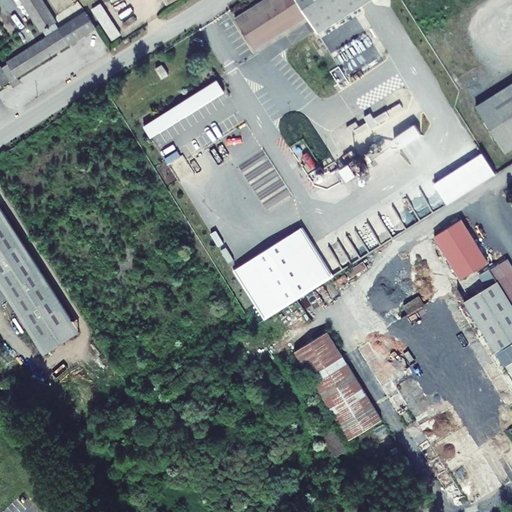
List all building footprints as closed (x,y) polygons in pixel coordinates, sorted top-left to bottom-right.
[(14,57),(23,72),(97,27),(88,12),(59,30),(55,24),(56,22),(42,0),(22,0),(42,31),(44,30),(48,36),(14,57)] [(365,0),(263,0),(238,16),(258,48),(310,16),(319,29),(365,0)] [(121,34),(101,3),(92,9),(112,40),(121,34)] [(0,65),(0,86),(23,72),(14,57),(6,62),(8,64),(2,68),(0,65)] [(179,68),(173,58),(167,62),(173,72),(179,68)] [(143,125),(150,136),(225,90),(218,79),(143,125)] [(511,81),(486,98),(511,140),(511,81)] [(387,119),(413,104),(410,98),(384,113),(381,108),(374,112),(377,117),(369,122),(365,117),(356,122),(359,128),(364,125),(367,130),(380,123),(382,125),(388,121),(387,119)] [(434,182),(447,204),(494,174),(480,153),(434,182)] [(0,303),(8,298),(35,341),(70,320),(0,208),(0,303)] [(487,262),(461,219),(434,236),(460,278),(487,262)] [(232,271),(262,320),(333,277),(302,227),(232,271)] [(511,268),(506,259),(479,276),(487,289),(465,302),(511,376),(511,268)] [(85,324),(70,320),(35,341),(50,346),(85,324)] [(382,420),(328,333),(295,352),(350,440),(382,420)] [(5,348),(0,351),(0,360),(9,374),(18,368),(5,348)]
